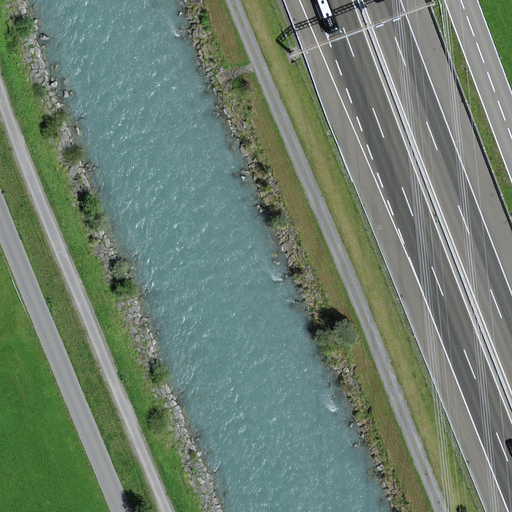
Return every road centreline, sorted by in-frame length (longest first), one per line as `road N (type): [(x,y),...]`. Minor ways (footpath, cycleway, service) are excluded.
road 1 (track): [(441,511),(233,0)]
road 2 (motorway): [(332,0),(511,468)]
road 3 (track): [(167,511),(0,91)]
road 4 (motorway): [(511,347),(382,0)]
road 5 (unclassified): [(121,511),(0,215)]
road 6 (primary): [(458,0),(511,140)]
